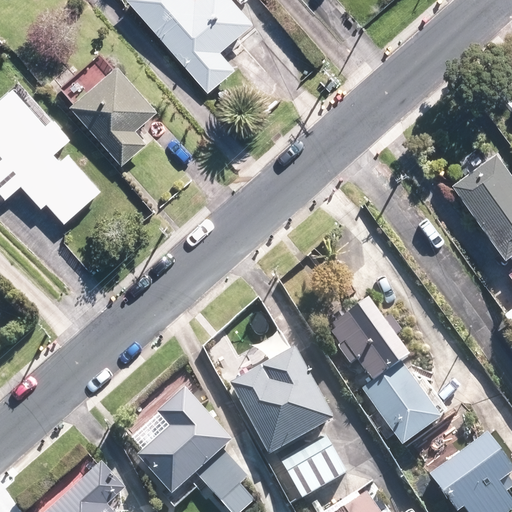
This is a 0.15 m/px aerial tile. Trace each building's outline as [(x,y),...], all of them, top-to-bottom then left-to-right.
[(181,0),(126,0),(124,2),(206,96),(232,73),(212,50),(242,25),(220,0),(202,0),(191,10),(181,0)] [(111,72),(70,109),(121,164),(141,146),(127,132),(148,113),(111,72)] [(68,141),(20,89),(0,106),(0,177),(29,209),(40,198),(67,228),(104,194),(61,147),(68,141)] [(511,190),(491,158),(449,185),(496,256),(511,245),(511,190)] [(370,302),(325,332),(362,388),(407,358),(370,302)] [(328,421),(292,352),(232,383),(268,452),(328,421)] [(397,366),(361,391),(400,448),(436,424),(397,366)] [(226,443),(182,392),(159,411),(169,423),(132,455),(166,495),(226,443)] [(511,465),(492,432),(424,477),(435,504),(442,511),(509,511),(504,500),(511,492),(511,490),(508,481),(511,475),(511,465)] [(327,443),(287,463),(303,496),(344,476),(327,443)] [(223,457),(197,479),(225,511),(239,511),(250,503),(234,484),(241,478),(223,457)] [(94,466),(44,511),(102,511),(99,508),(117,491),(94,466)] [(375,511),(366,496),(338,511),(375,511)]
